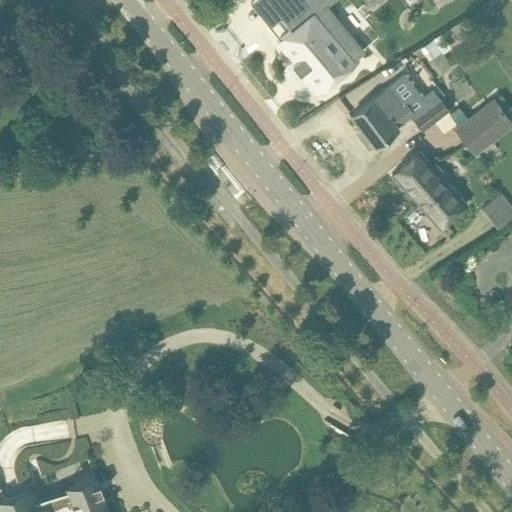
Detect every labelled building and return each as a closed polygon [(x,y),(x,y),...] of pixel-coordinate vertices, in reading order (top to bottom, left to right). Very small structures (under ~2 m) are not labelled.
[(304,0),(267,0),(281,17),(292,30),(278,41),(319,91),(334,79),(357,60),(355,57),(364,50),(326,4),(317,11),(316,10),(314,12),(304,0)] [(347,0),(383,53),(416,31),(395,0),(347,0)] [(434,39),(422,48),(439,74),(451,66),(434,39)] [(367,102),(352,114),(375,144),(391,132),(398,126),(397,125),(414,112),(404,100),(403,102),(401,100),(389,84),(374,96),(367,102)] [(511,118),(494,96),(453,128),(474,154),(511,124),(511,118)] [(440,98),(414,117),(423,129),(449,109),(440,98)] [(419,149),(392,173),(440,227),(467,203),(445,178),(448,175),(436,162),(433,165),(419,149)] [(32,490),(0,502),(0,511),(108,511),(101,492),(103,491),(99,481),(97,482),(96,478),(68,489),(68,490),(36,503),(32,490)]
